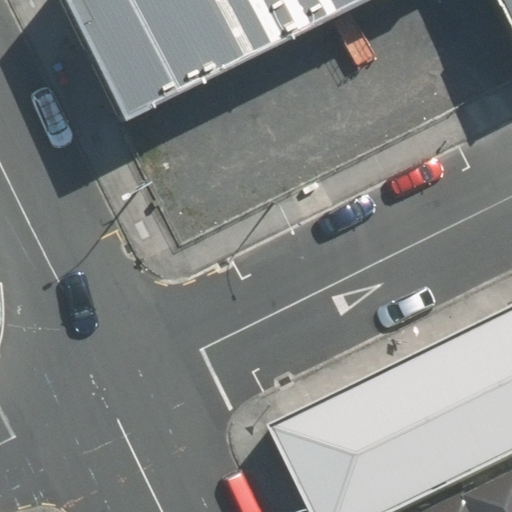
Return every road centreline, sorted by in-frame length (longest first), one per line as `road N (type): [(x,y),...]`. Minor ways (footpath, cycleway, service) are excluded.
road 1 (residential): [(104,392),(511,191)]
road 2 (residential): [(104,392),(0,168)]
road 3 (residential): [(162,511),(104,392)]
